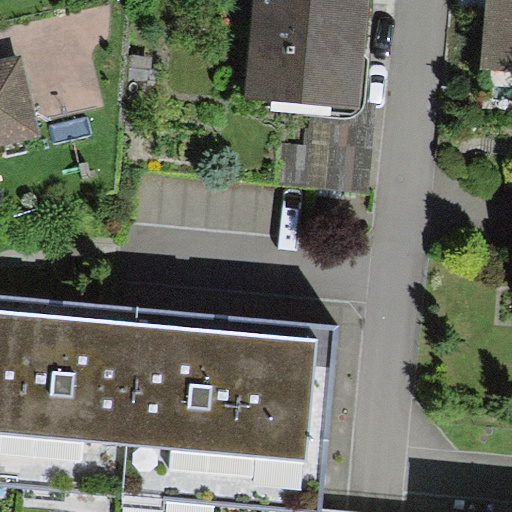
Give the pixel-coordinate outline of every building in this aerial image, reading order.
[(357,94),(363,0),(250,0),(245,86),(357,94)] [(511,0),(483,0),(478,77),(511,80),(511,0)] [(0,57),(0,144),(39,136),(20,53),(0,57)] [(305,185),(378,191),(384,119),(312,113),(305,185)] [(0,294),(0,487),(271,511),(322,511),(340,325),(140,307),(0,294)]
